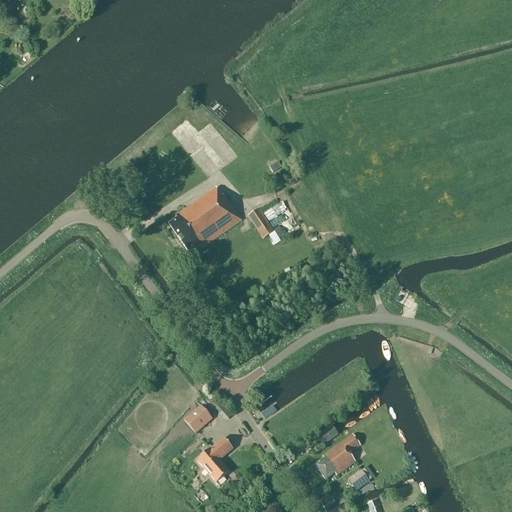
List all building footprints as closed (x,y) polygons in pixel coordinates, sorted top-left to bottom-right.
[(273,171),(281,167),(277,158),(269,162),(273,171)] [(200,247),(201,249),(241,221),(223,196),(221,197),(215,189),(175,217),(176,219),(168,225),(189,254),(200,247)] [(258,209),(247,217),(263,240),(268,237),(274,232),(258,209)] [(213,406),(216,410),(224,403),(219,397),(211,404),(213,406)] [(196,434),(209,422),(198,409),(184,420),(196,434)] [(336,428),(320,439),(324,445),(340,434),(336,428)] [(325,480),(334,474),(336,476),(355,463),(349,455),(360,447),(352,435),(322,457),(324,460),(315,466),(325,480)] [(223,439),(210,450),(209,450),(196,461),(204,470),(204,471),(208,475),(209,476),(216,484),(229,473),(219,461),(232,450),(223,439)] [(370,482),(369,481),(374,477),(367,467),(361,471),(361,470),(347,480),(356,492),(370,482)] [(332,492),(318,500),(321,506),(335,498),(332,492)] [(329,511),(346,503),(343,497),(334,502),(333,501),(322,507),(324,511),(329,511)] [(367,504),(370,511),(379,511),(375,501),(367,504)]
